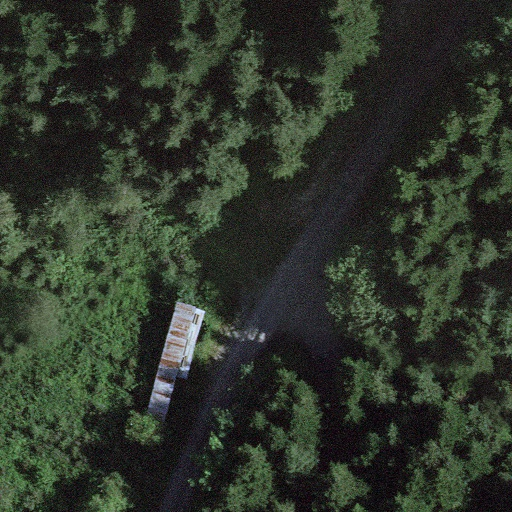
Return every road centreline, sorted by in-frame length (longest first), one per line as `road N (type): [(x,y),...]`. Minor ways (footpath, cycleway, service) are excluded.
road 1 (track): [(491,0),(290,286),(206,445),(181,511)]
road 2 (track): [(304,266),(325,342),(332,409),(326,511)]
